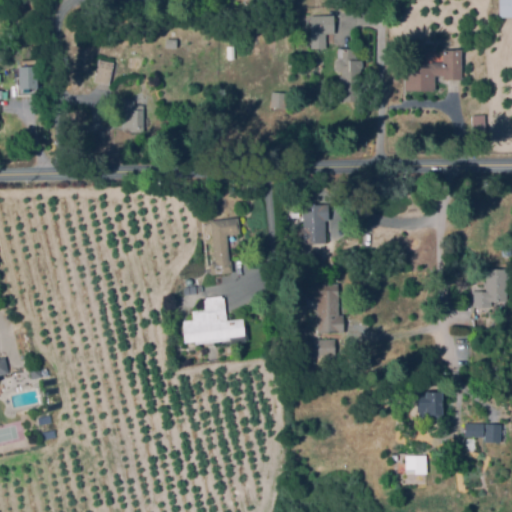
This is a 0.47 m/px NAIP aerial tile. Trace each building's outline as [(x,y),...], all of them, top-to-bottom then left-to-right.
[(511,0),(511,16),(499,16),(499,0),(511,0)] [(326,45),(312,45),(312,15),(336,15),(336,33),(326,33),(326,45)] [(511,35),(502,35),(502,25),(511,25),(511,35)] [(363,102),(340,101),(342,70),(340,70),(337,68),(337,61),(338,59),(342,59),(342,35),(363,35),(363,102)] [(436,90),(402,90),(402,63),(430,63),(430,61),(444,61),(444,49),(462,49),(462,79),(444,79),(444,74),(436,74),(436,90)] [(110,85),(94,82),(98,59),(114,62),(110,85)] [(17,94),(35,94),(36,60),(17,60),(17,94)] [(286,108),(272,107),(272,91),(287,91),(286,108)] [(144,128),(123,128),(123,99),(135,99),(135,105),(144,105),(144,128)] [(473,136),(472,120),(486,120),(487,136),(473,136)] [(300,243),(299,229),(304,229),(303,204),(329,203),(330,221),(325,221),(326,243),(300,243)] [(211,273),(210,263),(217,262),(212,220),(239,217),(241,233),(227,234),(230,260),(232,259),(233,271),(211,273)] [(492,306),(475,306),(475,290),(487,291),(488,253),(508,254),(507,271),(511,271),(511,280),(508,280),(507,300),(492,300),(492,306)] [(345,332),(317,332),(317,307),(307,307),(307,297),(316,297),(316,283),(340,283),(340,314),(345,314),(345,332)] [(185,294),(184,287),(202,285),(203,292),(185,294)] [(196,343),(196,341),(185,342),(184,321),(193,320),(193,311),(205,309),(205,299),(206,299),(206,297),(222,295),(222,297),(225,297),(227,320),(243,318),(245,335),(230,337),(231,340),(196,343)] [(315,363),(307,363),(307,340),(336,340),(336,355),(315,355),(315,363)] [(0,358),(6,357),(9,372),(0,374),(0,358)] [(33,378),(31,368),(40,366),(42,376),(33,378)] [(413,418),(412,392),(441,391),(442,418),(413,418)] [(484,454),(465,454),(466,417),(484,418),(484,398),(499,399),(498,423),(511,423),(510,446),(495,445),(495,449),(484,449),(484,454)] [(406,452),(350,452),(351,426),(373,426),(373,438),(406,438),(406,452)] [(408,472),(407,456),(426,455),(427,471),(408,472)]
